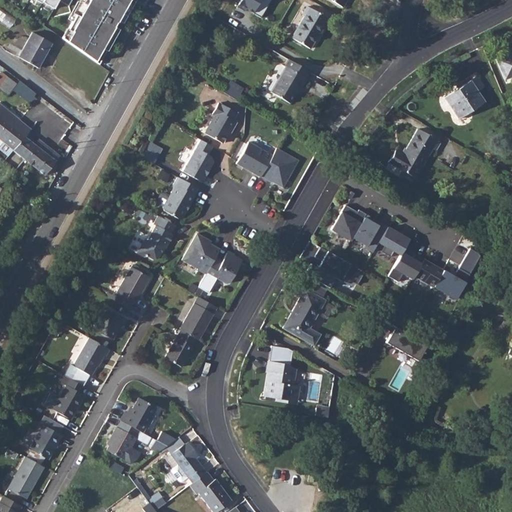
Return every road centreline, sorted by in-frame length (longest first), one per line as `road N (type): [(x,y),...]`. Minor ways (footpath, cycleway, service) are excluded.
road 1 (secondary): [(180,0),(0,323)]
road 2 (residential): [(291,230),(226,344),(214,402)]
road 3 (residential): [(123,364),(40,511)]
road 4 (residential): [(421,55),(378,89),(322,173)]
road 5 (unknown): [(388,79),(241,29)]
road 6 (residential): [(322,173),(429,224),(436,235)]
road 7 (residential): [(214,402),(227,454),(269,511)]
